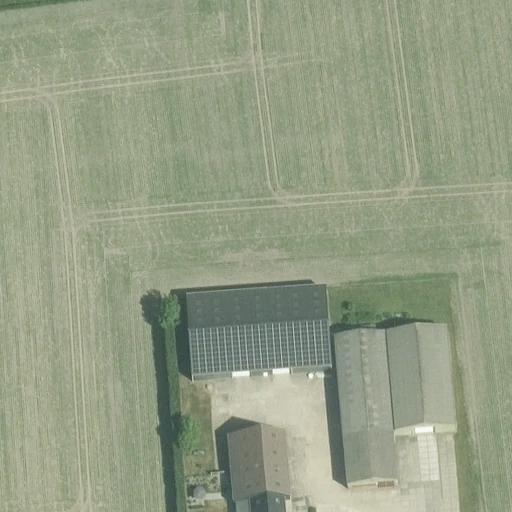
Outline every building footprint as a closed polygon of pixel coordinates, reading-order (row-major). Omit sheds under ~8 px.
[(328,327),(325,294),(185,305),(188,337),(192,385),(202,384),(332,374),(328,327)] [(335,343),(347,490),(395,486),(383,339),(376,339),(375,329),(340,332),(341,342),(335,343)] [(384,338),(393,438),(433,435),(454,433),(453,425),(445,333),(384,338)] [(284,437),(228,441),(234,507),(241,506),(250,506),(284,503),(290,502),(284,437)] [(250,506),(241,506),(241,511),(284,511),(284,503),(250,506)]
